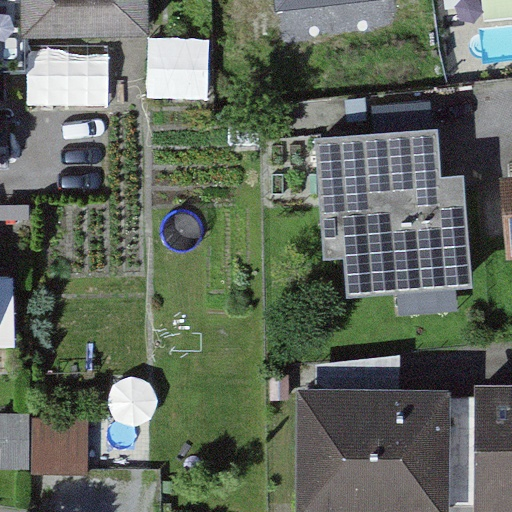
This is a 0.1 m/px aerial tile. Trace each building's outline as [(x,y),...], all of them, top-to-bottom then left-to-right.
[(44,0),(45,27),(163,27),(163,0),(44,0)] [(209,96),(210,34),(149,34),(149,95),(209,96)] [(449,176),(446,129),(332,136),(339,252),(356,250),(359,289),(481,281),(473,174),(449,176)] [(27,368),(23,264),(0,265),(0,292),(2,344),(3,369),(27,368)] [(511,386),(490,386),(490,509),(511,508),(511,386)] [(453,391),(318,391),(318,505),(452,505),(453,391)] [(18,463),(91,462),(91,420),(18,420),(18,463)]
